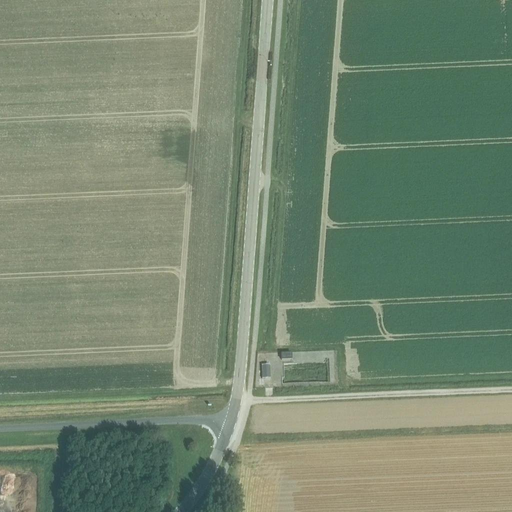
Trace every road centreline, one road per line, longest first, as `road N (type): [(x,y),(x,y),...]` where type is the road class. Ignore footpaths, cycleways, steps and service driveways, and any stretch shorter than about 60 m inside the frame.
road 1 (tertiary): [(184,511),(209,473),(235,402),(267,0)]
road 2 (track): [(248,401),(511,391)]
